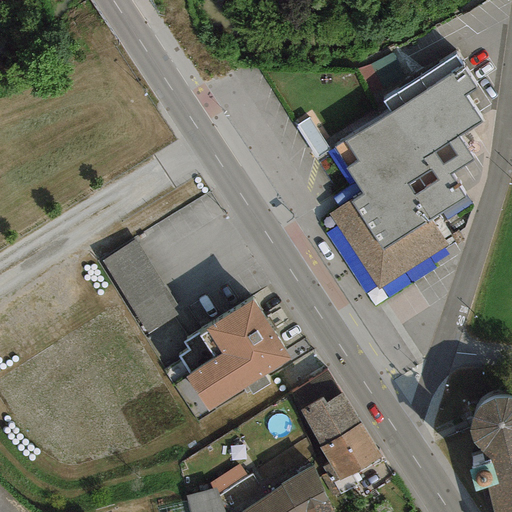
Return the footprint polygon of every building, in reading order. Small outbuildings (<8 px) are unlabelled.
[(367,79),(400,67),(394,51),(361,63),(367,79)] [(476,88),(455,55),(383,101),(390,113),(334,148),(347,169),(346,170),(361,193),(328,214),(377,291),(447,246),(431,220),(465,198),(449,174),(472,160),(458,137),(481,123),(464,96),(476,88)] [(182,314),(136,239),(100,261),(146,336),(182,314)] [(290,361),(251,300),(183,343),(187,350),(177,356),(189,375),(185,377),(208,413),(290,361)] [(325,403),(340,394),(326,371),(290,395),(299,411),(322,398),(325,403)] [(361,423),(340,394),(325,403),(322,398),(299,411),(321,447),(361,423)] [(511,511),(511,399),(508,399),(500,399),(494,399),(489,401),(482,405),(475,412),(472,418),(470,425),(469,432),(471,440),(474,445),(478,450),(483,455),(487,458),(490,461),(468,468),(475,492),(487,488),(492,511),(511,511)] [(381,455),(362,422),(361,423),(321,447),(318,449),(338,480),(381,455)] [(245,474),(239,464),(208,483),(211,490),(215,489),(217,492),(245,474)] [(334,511),(313,464),(242,511),(334,511)] [(211,490),(186,496),(189,511),(224,511),(217,492),(215,489),(211,490)]
